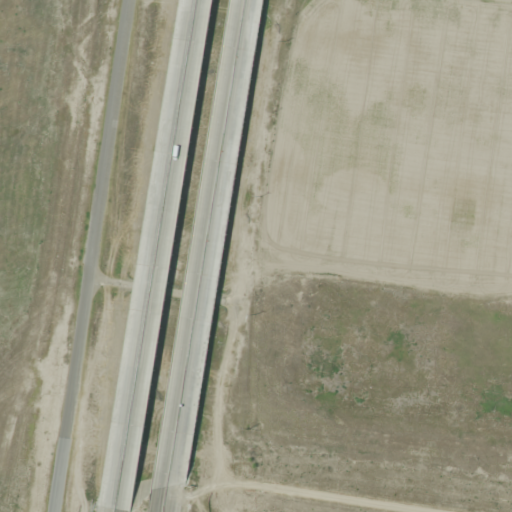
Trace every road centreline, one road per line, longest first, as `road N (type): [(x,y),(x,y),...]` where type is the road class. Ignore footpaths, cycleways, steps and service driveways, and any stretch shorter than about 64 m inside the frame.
road 1 (residential): [(129,0),(57,511)]
road 2 (primary): [(197,0),(115,500)]
road 3 (primary): [(177,482),(256,0)]
